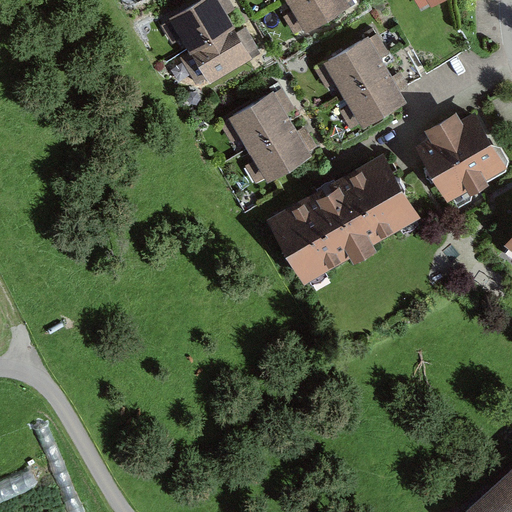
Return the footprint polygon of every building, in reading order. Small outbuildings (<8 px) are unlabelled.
[(227,0),(217,0),(167,27),(178,48),(191,41),(204,64),(191,71),(203,93),(261,62),(227,0)] [(353,0),(295,0),(302,13),(289,20),(301,43),(360,11),(353,0)] [(419,0),(430,18),(459,0),(419,0)] [(380,40),(322,71),(333,92),(346,85),(359,108),(346,115),(358,138),(416,106),(380,40)] [(285,95),(227,127),(238,148),(251,141),(263,164),(250,171),(263,193),(321,162),(285,95)] [(511,174),(511,171),(485,118),(425,148),(453,204),(511,174)] [(424,224),(389,158),(277,217),(312,282),(424,224)] [(511,511),(511,474),(468,511),(511,511)]
